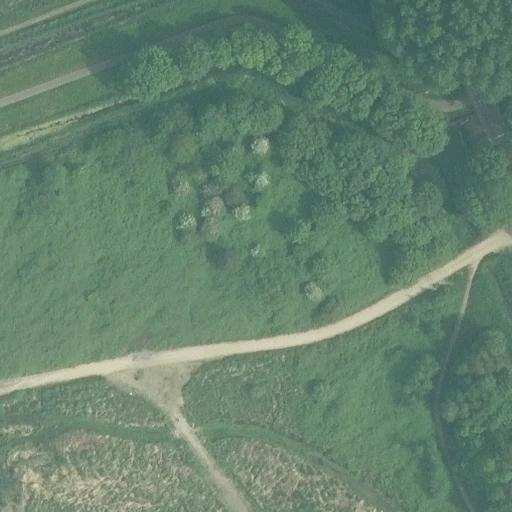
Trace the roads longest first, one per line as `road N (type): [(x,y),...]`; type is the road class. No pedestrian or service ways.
road 1 (track): [(511,237),(312,336),(0,392)]
road 2 (unclassified): [(511,165),(433,0)]
